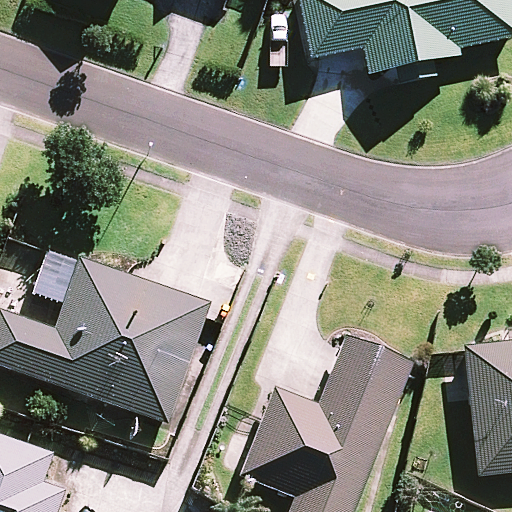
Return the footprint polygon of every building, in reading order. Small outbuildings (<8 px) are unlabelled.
[(511,34),(505,1),(504,0),(291,0),(306,67),(358,56),(364,83),(388,78),(391,92),(432,83),(429,69),(457,64),(455,56),(511,44),(511,34)] [(0,373),(163,430),(205,307),(76,263),(75,267),(51,336),(0,318),(0,373)] [(351,511),(408,368),(340,342),(313,411),(269,394),(234,483),(290,505),(286,511),(351,511)] [(511,346),(458,352),(472,483),(511,478),(511,346)] [(0,511),(55,511),(60,498),(39,490),(49,460),(24,451),(0,442),(0,511)]
